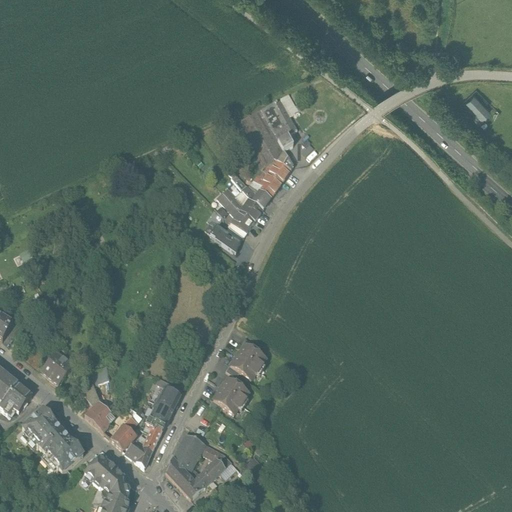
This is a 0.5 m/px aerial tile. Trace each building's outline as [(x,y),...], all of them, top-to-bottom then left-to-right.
[(298,93),(292,96),(297,105),(303,102),(298,93)] [(465,103),(482,121),(490,112),(474,95),(465,103)] [(289,97),(276,103),(242,123),(264,170),(262,171),(282,185),(293,170),(283,153),(293,148),(288,138),(297,133),(289,118),(298,114),(289,97)] [(282,185),(262,171),(252,183),(261,190),(259,192),(271,201),(282,185)] [(246,187),(239,179),(234,183),(241,192),(246,187)] [(261,190),(252,183),(248,189),(246,187),(241,192),(246,198),(252,203),(263,211),(271,201),(259,192),(261,190)] [(231,204),(226,199),(221,204),(226,209),(231,204)] [(261,214),(247,204),(244,208),(236,200),(231,204),(242,216),(254,224),(261,214)] [(254,224),(242,216),(231,204),(226,209),(236,219),(232,224),(237,227),(247,235),(254,224)] [(240,244),(215,227),(209,235),(215,240),(214,241),(235,256),(240,244)] [(247,235),(237,227),(233,232),(243,239),(247,235)] [(13,325),(0,317),(0,340),(2,342),(13,325)] [(254,347),(245,340),(241,345),(244,347),(251,352),(254,347)] [(244,347),(239,356),(237,355),(234,359),(236,360),(230,368),(230,369),(239,375),(250,383),(254,377),(258,379),(264,370),(261,367),(265,362),(251,352),(244,347)] [(56,355),(40,374),(58,388),(73,369),(65,363),(69,358),(61,351),(57,356),(56,355)] [(239,375),(230,369),(230,368),(229,368),(225,373),(230,376),(236,380),(239,375)] [(106,369),(87,377),(92,389),(109,382),(106,369)] [(17,386),(0,371),(0,402),(2,404),(17,386)] [(236,380),(230,376),(226,381),(227,382),(237,388),(240,383),(236,380)] [(174,388),(158,380),(155,386),(164,390),(171,394),(174,388)] [(227,382),(222,390),(220,389),(217,394),(219,394),(213,403),(222,409),(233,417),(237,411),(241,414),(247,404),(244,402),(248,396),(237,388),(227,382)] [(2,404),(0,406),(0,410),(7,416),(13,410),(18,414),(31,398),(17,386),(2,404)] [(92,389),(81,395),(85,400),(95,395),(92,389)] [(171,394),(164,390),(160,398),(158,397),(155,405),(172,414),(180,398),(171,394)] [(99,406),(95,395),(85,400),(89,405),(80,414),(102,435),(106,430),(108,424),(105,421),(110,417),(99,406)] [(213,403),(212,402),(209,407),(219,414),(222,409),(213,403)] [(172,414),(155,405),(152,411),(154,412),(149,421),(164,429),(165,429),(172,414)] [(133,418),(122,410),(117,415),(127,424),(131,421),(133,418)] [(43,411),(22,429),(25,433),(23,434),(37,450),(39,448),(42,452),(62,434),(54,425),(55,424),(43,411)] [(141,420),(135,415),(133,418),(131,421),(136,425),(141,420)] [(127,424),(110,442),(122,453),(136,438),(130,433),(136,425),(131,421),(127,424)] [(164,429),(149,421),(145,428),(152,432),(150,436),(144,448),(143,449),(152,454),(164,429)] [(62,434),(42,452),(45,455),(43,457),(57,473),(59,471),(62,475),(83,457),(71,443),(70,443),(62,434)] [(223,457),(184,437),(175,456),(193,468),(200,455),(216,464),(223,457)] [(144,448),(136,442),(125,455),(143,470),(152,454),(143,449),(144,448)] [(193,468),(175,456),(165,474),(191,501),(231,465),(223,457),(216,464),(199,478),(191,471),(193,468)] [(123,481),(100,460),(95,466),(94,465),(84,475),(93,483),(92,484),(100,491),(101,490),(109,497),(107,503),(105,502),(101,511),(126,511),(129,506),(122,503),(124,497),(128,496),(129,494),(128,491),(126,490),(123,491),(118,486),(123,481)] [(253,462),(242,473),(249,479),(246,481),(256,491),(269,477),(253,462)]
